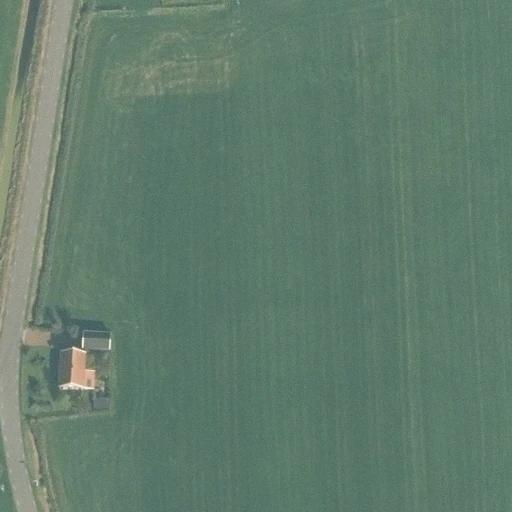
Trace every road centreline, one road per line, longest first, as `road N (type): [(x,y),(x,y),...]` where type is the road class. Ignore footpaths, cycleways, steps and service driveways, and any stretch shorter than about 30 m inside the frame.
road 1 (tertiary): [(6,362),(64,0)]
road 2 (tertiary): [(28,511),(6,362)]
